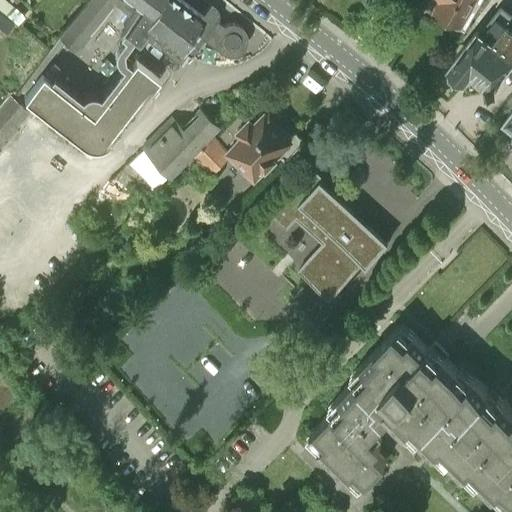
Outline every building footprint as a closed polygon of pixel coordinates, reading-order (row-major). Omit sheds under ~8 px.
[(88,0),(58,34),(74,48),(113,2),(127,13),(129,14),(122,21),(126,24),(119,33),(124,36),(129,41),(136,32),(138,30),(170,54),(181,62),(180,63),(181,64),(203,36),(223,52),(229,53),(236,53),(241,49),(245,44),(246,38),(244,31),(240,26),(235,23),(228,23),(222,25),(215,20),(217,15),(217,9),(213,5),(206,0),(88,0)] [(423,0),(423,2),(461,23),(474,0),(423,0)] [(497,91),(496,81),(511,60),(511,17),(511,15),(511,9),(501,0),(478,28),(447,65),(448,66),(449,74),(457,80),(465,80),(466,81),(471,74),(484,84),(486,92),(497,91)] [(131,63),(124,57),(123,48),(129,41),(124,36),(118,43),(116,46),(114,49),(114,53),(114,56),(116,60),(118,63),(122,66),(116,73),(99,95),(94,92),(88,93),(82,96),(81,97),(52,74),(49,78),(42,73),(25,94),(86,142),(106,139),(155,75),(134,59),(131,63)] [(0,143),(28,111),(10,95),(0,106),(0,143)] [(256,172),(291,137),(275,121),(283,114),(270,101),(236,135),(239,137),(229,147),(256,172)] [(143,144),(153,155),(172,172),(218,125),(204,111),(184,128),(172,117),(143,144)] [(511,111),(499,128),(511,137),(511,111)] [(329,182),(310,164),(269,208),(286,223),(306,203),(333,228),(297,265),(329,296),(382,239),(352,211),(348,215),(321,191),(329,182)] [(511,403),(504,396),(500,400),(474,375),(470,379),(444,353),(440,358),(414,331),(410,336),(399,325),(361,362),(365,366),(340,392),(344,396),(332,408),(333,409),(310,432),(322,444),(319,447),(348,475),(356,467),(368,478),(387,459),(375,448),(382,440),(372,430),(391,411),(405,425),(409,421),(435,447),(439,442),(465,468),(469,464),(494,489),(498,485),(510,496),(511,494),(511,403)]
